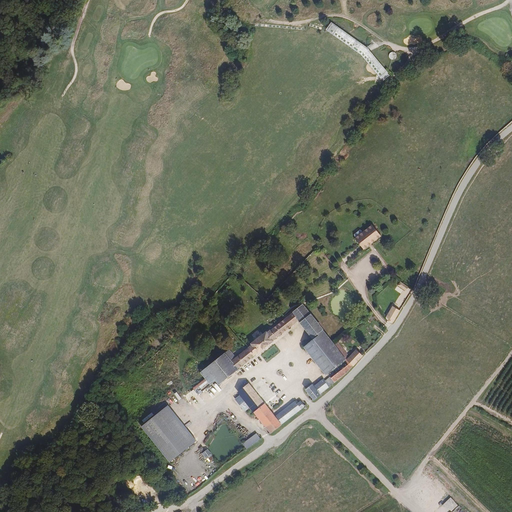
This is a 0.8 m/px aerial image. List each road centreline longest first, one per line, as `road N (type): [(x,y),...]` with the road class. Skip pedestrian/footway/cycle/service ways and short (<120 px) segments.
road 1 (unclassified): [(153,511),(197,497),(348,379),(406,314),(469,174),(511,127)]
road 2 (track): [(511,348),(411,479),(419,487)]
road 3 (track): [(415,511),(312,409)]
